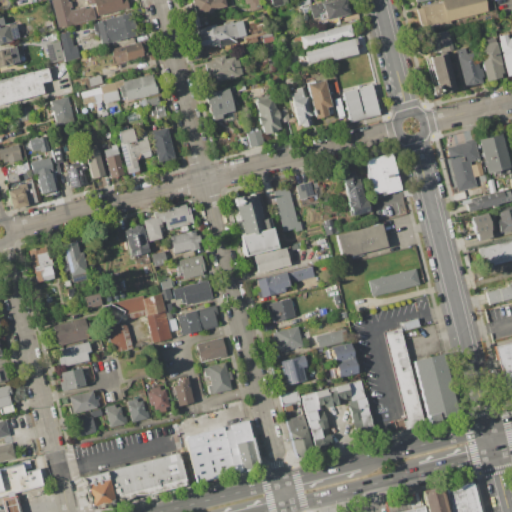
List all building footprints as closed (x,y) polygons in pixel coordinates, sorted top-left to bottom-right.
[(65,0),(66,1),(69,1),(70,6),(67,7),(68,10),(83,6),(83,8),(91,6),(93,18),(56,27),(49,0),(65,0)] [(124,0),(126,7),(95,15),(92,3),(85,4),(84,0),(124,0)] [(222,0),(224,6),(210,9),(211,11),(204,13),(203,11),(194,13),(190,0),(222,0)] [(257,0),(260,8),(248,11),(247,7),(248,7),(247,3),(244,4),(243,0),(257,0)] [(323,0),(342,0),(346,13),(323,19),(323,17),(318,19),(317,16),(310,18),(307,5),(323,0)] [(439,0),(482,0),(485,10),(448,20),(449,23),(438,26),(436,22),(419,26),(415,8),(440,2),(439,0)] [(0,13),(3,26),(14,23),(17,37),(9,39),(9,41),(0,43),(0,13)] [(103,20),(103,19),(128,13),(130,20),(133,20),(134,27),(132,28),(134,35),(100,44),(98,36),(96,36),(95,31),(93,32),(91,23),(103,20)] [(213,24),(213,26),(233,22),(234,25),(235,24),(238,36),(232,37),(231,36),(217,39),(218,44),(212,45),(207,46),(207,44),(199,46),(195,28),(213,24)] [(348,24),(351,35),(301,48),(298,36),(348,24)] [(435,85),(428,57),(438,54),(433,33),(446,30),(451,49),(445,51),(454,90),(430,96),(428,86),(435,85)] [(68,31),(72,46),(75,45),(78,57),(64,61),(57,34),(68,31)] [(505,34),(506,39),(511,37),(511,74),(506,76),(497,43),(498,42),(496,36),(505,34)] [(484,44),(483,40),(493,37),(502,72),(499,73),(500,76),(485,80),(476,46),(484,44)] [(327,45),(326,44),(354,38),(355,44),(353,44),(355,53),(330,59),(330,57),(305,63),(302,51),(327,45)] [(57,40),(62,59),(49,62),(44,43),(57,40)] [(142,40),(146,55),(118,61),(116,55),(111,56),(109,48),(142,40)] [(13,46),(16,61),(10,63),(10,64),(0,66),(0,48),(6,47),(13,46)] [(462,47),(464,54),(472,51),(477,69),(480,68),(482,76),(479,77),(480,82),(463,87),(454,50),(462,47)] [(212,62),(211,58),(221,56),(222,59),(231,57),(232,60),(235,60),(239,74),(207,82),(202,64),(212,62)] [(0,79),(46,68),(49,80),(39,82),(42,93),(0,103),(0,79)] [(99,87),(98,86),(113,83),(112,81),(118,79),(121,78),(121,81),(149,74),(152,83),(153,83),(155,92),(124,100),(123,95),(119,96),(118,91),(117,87),(115,87),(118,99),(102,103),(102,100),(83,104),(82,104),(79,92),(99,87)] [(98,75),(100,82),(87,85),(86,78),(98,75)] [(311,81),(311,83),(322,80),(328,106),(323,107),(325,116),(313,119),(312,114),(310,114),(309,110),(311,109),(304,83),(311,81)] [(370,84),(377,114),(348,121),(341,92),(370,84)] [(295,91),(294,88),(299,87),(299,90),(301,90),(303,97),(304,96),(309,115),(305,116),(307,125),(299,127),(298,123),(296,124),(288,93),(295,91)] [(226,88),(232,110),(219,114),(221,118),(212,121),(211,116),(209,116),(204,94),(226,88)] [(50,105),(49,100),(66,96),(72,123),(56,128),(55,125),(53,126),(52,121),(54,121),(52,110),(48,111),(47,106),(50,105)] [(275,108),(277,118),(276,118),(278,127),(274,128),(274,131),(262,134),(260,124),(258,124),(256,116),(257,116),(254,100),(270,96),(273,109),(275,108)] [(156,97),(158,104),(160,104),(163,115),(155,117),(155,114),(151,115),(149,107),(146,108),(144,100),(156,97)] [(27,106),(29,119),(20,120),(18,108),(27,106)] [(285,109),(287,120),(279,122),(276,111),(285,109)] [(165,128),(172,157),(156,161),(149,131),(165,128)] [(129,129),(131,135),(142,132),(148,156),(135,160),(137,170),(124,173),(117,142),(118,142),(116,132),(129,129)] [(258,129),(261,144),(248,147),(245,133),(258,129)] [(498,133),(507,167),(496,170),(497,173),(491,174),(491,172),(484,173),(475,139),(498,133)] [(43,135),(47,149),(39,151),(38,148),(30,150),(27,139),(43,135)] [(463,143),(463,140),(472,138),(478,159),(468,161),(475,186),(456,191),(445,147),(463,143)] [(0,147),(16,144),(20,159),(6,162),(6,161),(1,162),(1,158),(0,158),(0,147)] [(109,148),(109,145),(114,144),(121,174),(109,177),(102,150),(109,148)] [(57,147),(61,161),(53,163),(49,149),(57,147)] [(96,150),(102,175),(89,178),(83,153),(96,150)] [(389,154),(398,190),(383,194),(383,191),(371,194),(363,160),(389,154)] [(48,157),(51,172),(49,172),(53,191),(40,194),(35,174),(31,175),(28,162),(48,157)] [(66,173),(64,165),(82,160),(84,168),(81,169),(85,183),(69,187),(68,181),(65,182),(63,174),(66,173)] [(25,162),(28,171),(15,174),(17,180),(6,183),(2,168),(25,162)] [(344,176),(343,172),(351,170),(353,179),(357,179),(362,201),(365,200),(368,211),(349,216),(345,201),(347,201),(341,177),(344,176)] [(14,188),(13,186),(21,184),(20,182),(30,179),(36,202),(26,204),(27,206),(11,210),(6,191),(14,188)] [(309,181),(312,195),(297,199),(294,185),(309,181)] [(286,187),(295,222),(298,221),(300,230),(294,231),(293,228),(279,231),(269,191),(286,187)] [(469,203),(468,198),(500,190),(501,192),(506,190),(509,200),(495,204),(496,206),(492,207),(491,205),(466,211),(464,204),(469,203)] [(239,196),(255,192),(265,229),(269,228),(274,247),(243,255),(238,236),(241,235),(234,206),(232,206),(230,198),(239,196)] [(152,217),(151,212),(160,210),(183,204),(184,208),(187,207),(191,222),(164,229),(162,221),(158,222),(159,226),(156,227),(159,237),(146,241),(140,220),(152,217)] [(511,204),(511,228),(497,232),(494,220),(497,219),(494,209),(511,204)] [(468,217),(484,213),(489,230),(487,230),(489,237),(476,240),(474,233),(472,234),(468,217)] [(324,224),(323,220),(332,218),(336,232),(324,235),(322,225),(324,224)] [(379,223),(385,246),(348,256),(348,254),(339,256),(334,235),(379,223)] [(139,225),(146,251),(128,256),(121,230),(139,225)] [(193,229),(194,235),(197,234),(199,241),(196,242),(197,248),(189,250),(188,249),(173,252),(168,235),(193,229)] [(511,239),(511,259),(492,265),(491,262),(482,264),(480,257),(478,258),(476,249),(511,239)] [(66,264),(66,263),(64,264),(62,256),(64,255),(61,245),(74,241),(77,253),(80,252),(87,279),(71,283),(67,270),(62,272),(60,266),(66,264)] [(44,247),(47,259),(49,259),(51,266),(49,266),(52,278),(35,282),(28,251),(44,247)] [(283,247),(287,264),(255,273),(251,255),(283,247)] [(162,251),(165,263),(152,266),(149,254),(162,251)] [(199,255),(203,271),(200,272),(201,274),(181,279),(180,273),(176,274),(173,261),(199,255)] [(284,271),(284,272),(309,266),(312,276),(287,283),(287,285),(282,287),(283,291),(256,298),(254,291),(257,291),(254,279),(284,271)] [(413,268),(417,284),(370,296),(366,280),(413,268)] [(168,276),(170,286),(160,289),(157,279),(168,276)] [(205,280),(210,297),(184,304),(183,302),(180,303),(179,298),(173,300),(170,289),(205,280)] [(506,286),(506,284),(511,282),(511,297),(487,304),(484,292),(506,286)] [(167,288),(170,298),(161,300),(159,293),(158,290),(167,288)] [(97,293),(101,304),(84,308),(81,297),(97,293)] [(141,295),(142,297),(159,293),(161,300),(166,321),(165,322),(169,338),(157,341),(151,343),(144,315),(127,319),(122,311),(108,303),(141,295)] [(287,297),(292,316),(272,321),(270,315),(267,316),(264,304),(287,297)] [(108,303),(122,311),(115,323),(102,316),(100,305),(108,303)] [(213,305),(216,313),(212,314),(215,326),(179,335),(174,315),(213,305)] [(124,325),(131,348),(111,353),(102,316),(115,323),(124,325)] [(82,317),(87,337),(56,345),(51,325),(82,317)] [(296,326),(301,346),(278,351),(277,346),(274,346),(271,332),(296,326)] [(342,329),(345,341),(318,348),(315,336),(342,329)] [(386,333),(402,329),(427,424),(397,431),(395,421),(408,418),(386,333)] [(196,348),(194,343),(220,337),(225,355),(199,361),(197,355),(196,355),(194,348),(196,348)] [(495,346),(511,341),(511,402),(510,403),(495,346)] [(86,342),(88,350),(84,351),(87,360),(63,366),(62,363),(58,364),(54,350),(86,342)] [(348,342),(352,357),(333,362),(331,356),(327,357),(324,348),(348,342)] [(414,363),(449,354),(464,411),(429,420),(414,363)] [(302,355),(305,366),(304,367),(305,371),(302,372),(304,380),(294,383),(285,385),(279,361),(302,355)] [(334,368),(333,362),(352,357),(356,372),(337,377),(337,376),(332,377),(330,369),(334,368)] [(205,368),(205,367),(223,362),(226,372),(229,372),(231,379),(227,380),(230,389),(209,394),(207,386),(210,385),(208,377),(204,377),(202,368),(205,368)] [(61,381),(58,373),(78,367),(83,385),(60,391),(58,382),(61,381)] [(182,383),(181,379),(186,378),(192,402),(177,406),(172,386),(182,383)] [(313,392),(346,383),(346,384),(359,381),(367,415),(373,437),(356,441),(355,438),(346,402),(350,401),(349,398),(342,400),(342,403),(324,408),(323,405),(317,406),(318,409),(314,410),(316,416),(322,414),(331,448),(314,453),(300,396),(313,392)] [(0,385),(6,384),(9,393),(6,394),(8,404),(0,406),(0,385)] [(148,392),(148,389),(157,387),(158,390),(163,389),(167,406),(163,407),(164,411),(158,412),(157,409),(152,410),(151,405),(148,405),(145,393),(148,392)] [(295,389),(298,401),(280,405),(277,394),(295,389)] [(90,390),(95,407),(71,413),(67,396),(90,390)] [(135,398),(136,402),(141,400),(143,411),(146,410),(148,417),(130,422),(126,404),(125,401),(135,398)] [(104,410),(104,406),(112,404),(113,408),(118,406),(122,423),(107,427),(103,410),(104,410)] [(301,415),(311,452),(294,457),(284,419),(301,415)] [(89,416),(93,431),(74,437),(70,421),(89,416)] [(0,420),(4,419),(8,435),(0,437),(0,420)] [(189,439),(253,422),(265,469),(201,485),(189,439)] [(0,444),(9,442),(13,457),(0,460),(0,444)] [(84,480),(182,455),(190,486),(92,511),(84,480)] [(0,492),(0,470),(22,465),(28,489),(1,496),(0,492)] [(451,511),(446,488),(474,481),(481,511),(451,511)] [(426,511),(422,493),(439,489),(444,511),(426,511)] [(13,496),(17,511),(4,511),(1,499),(13,496)]
